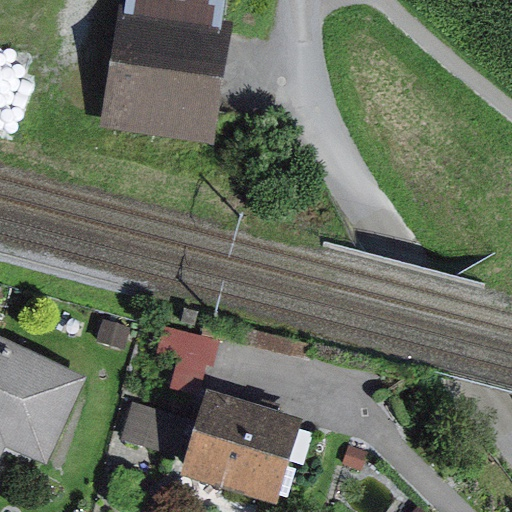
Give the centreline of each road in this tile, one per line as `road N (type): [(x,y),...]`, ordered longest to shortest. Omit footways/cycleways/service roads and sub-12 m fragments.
road 1 (unclassified): [(301,0),(299,43),(317,121),(470,380)]
road 2 (track): [(511,108),(386,0)]
